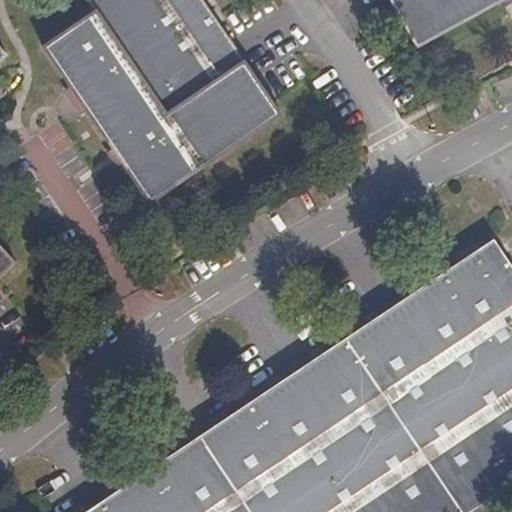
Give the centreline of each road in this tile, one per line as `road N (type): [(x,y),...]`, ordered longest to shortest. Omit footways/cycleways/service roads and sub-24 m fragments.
road 1 (unclassified): [(0,451),(152,336),(418,175)]
road 2 (unclassified): [(300,0),(418,175)]
